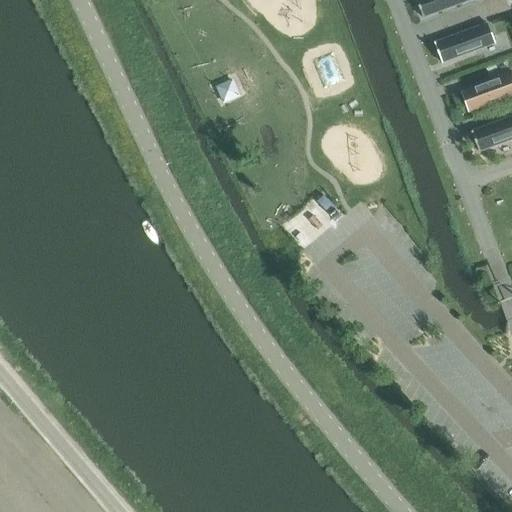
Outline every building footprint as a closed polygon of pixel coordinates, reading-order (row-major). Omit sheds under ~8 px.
[(416,0),(423,18),(471,0),(416,0)] [(487,24),(434,43),(442,63),(495,44),(487,24)] [(468,112),(511,95),(511,73),(461,92),(468,112)] [(224,104),(241,95),(233,80),(216,88),(224,104)] [(511,117),(471,132),(479,152),(511,139),(511,117)]
